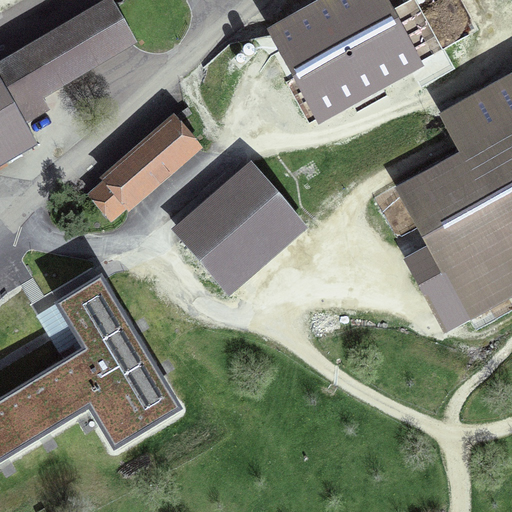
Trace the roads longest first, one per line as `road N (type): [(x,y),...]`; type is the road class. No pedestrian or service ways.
road 1 (track): [(0,232),(116,253),(191,303),(265,320),(334,377),(423,423),(481,438),(511,429)]
road 2 (track): [(511,28),(318,137),(197,188),(97,252)]
